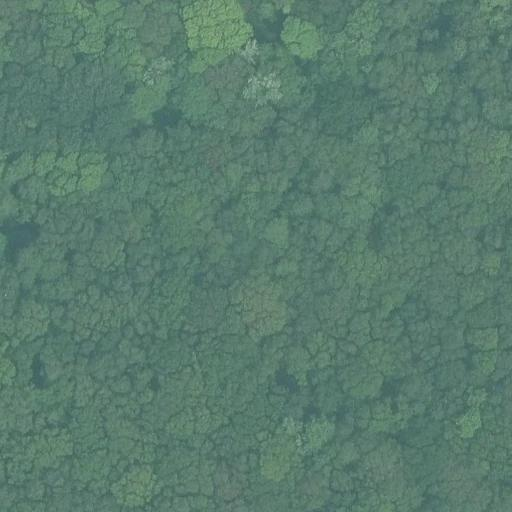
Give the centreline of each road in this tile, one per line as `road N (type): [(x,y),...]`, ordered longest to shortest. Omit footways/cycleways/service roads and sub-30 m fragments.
road 1 (unknown): [(499,0),(430,34),(390,85),(297,107),(229,135),(157,126),(119,135),(38,175),(0,180)]
road 2 (track): [(511,243),(395,298),(369,339),(355,340),(286,305),(266,307),(238,331),(181,357),(114,369)]
road 3 (track): [(297,511),(511,452)]
road 4 (track): [(0,401),(44,413),(66,381),(114,369)]
road 5 (track): [(511,384),(468,268)]
